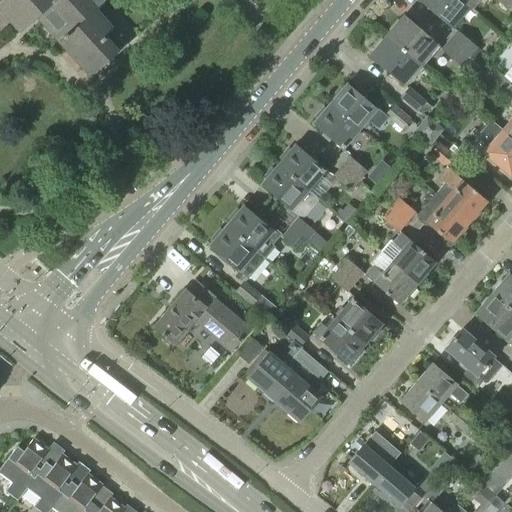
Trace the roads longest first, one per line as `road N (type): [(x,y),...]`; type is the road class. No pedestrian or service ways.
road 1 (residential): [(287,489),(511,233)]
road 2 (tertiary): [(124,244),(346,0)]
road 3 (residential): [(287,489),(70,329)]
road 4 (tertiary): [(31,346),(65,391),(151,459),(223,493)]
road 5 (tertiary): [(223,493),(103,386),(31,346)]
road 6 (residential): [(175,511),(69,431),(17,413)]
road 7 (tertiary): [(124,244),(68,280),(44,309),(31,346)]
